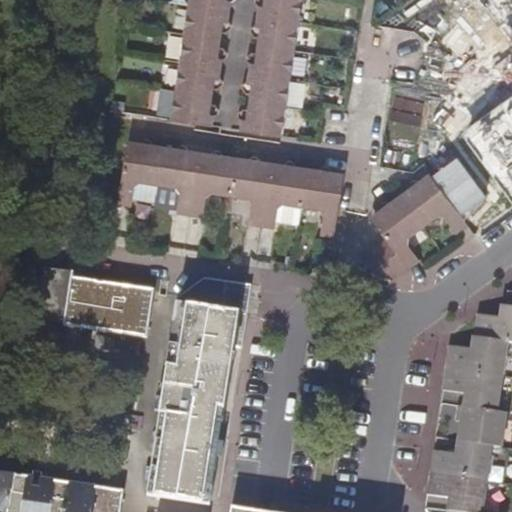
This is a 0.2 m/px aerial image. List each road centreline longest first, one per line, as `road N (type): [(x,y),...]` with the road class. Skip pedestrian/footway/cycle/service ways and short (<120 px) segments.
road 1 (residential): [(267,503),(293,322),(326,293),(394,303)]
road 2 (residential): [(366,509),(394,303)]
road 3 (residential): [(394,303),(422,308),(511,244)]
